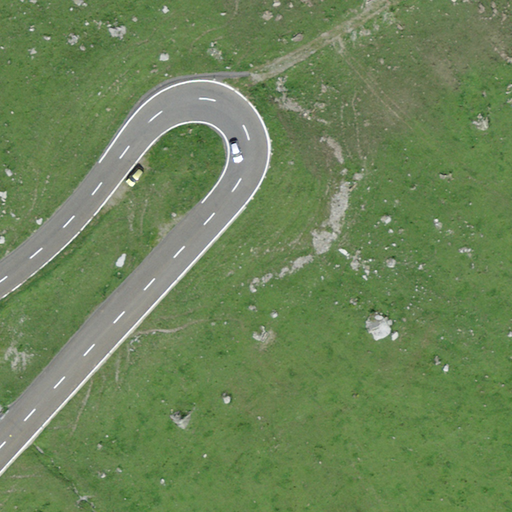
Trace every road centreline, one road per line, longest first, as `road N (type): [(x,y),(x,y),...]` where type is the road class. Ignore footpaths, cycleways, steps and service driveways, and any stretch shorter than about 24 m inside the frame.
road 1 (primary): [(0,448),(210,219),(251,153),(245,128),(224,105),(197,100),(167,108),(68,222),(0,282)]
road 2 (track): [(231,110),(287,64),(404,0)]
